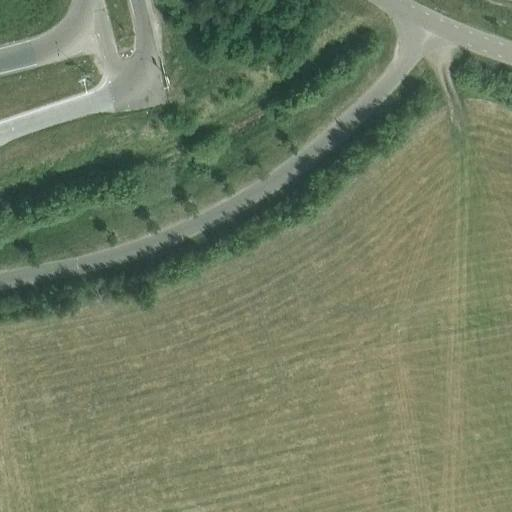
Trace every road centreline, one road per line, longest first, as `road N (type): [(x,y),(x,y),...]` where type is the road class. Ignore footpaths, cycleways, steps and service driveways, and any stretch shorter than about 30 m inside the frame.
road 1 (unclassified): [(0,299),(149,271),(210,249),(269,210),(406,69),(434,25)]
road 2 (motorway): [(0,131),(123,89)]
